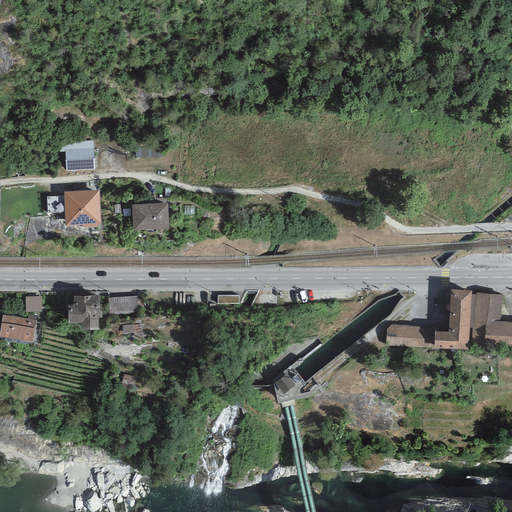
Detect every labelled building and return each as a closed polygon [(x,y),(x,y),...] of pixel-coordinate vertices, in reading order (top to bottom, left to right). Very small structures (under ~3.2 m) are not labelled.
[(65,152),(65,150),(94,149),(93,141),(59,142),(59,152),(65,152)] [(66,171),(95,169),(94,149),(65,150),(65,152),(66,171)] [(64,192),(65,226),(83,225),(83,228),(97,227),(97,224),(101,223),(99,190),(64,192)] [(306,203),(292,194),(285,204),(299,213),(306,203)] [(167,203),(131,205),(132,231),(168,229),(167,203)] [(468,350),(471,291),(450,290),(449,332),(435,331),(435,349),(468,350)] [(502,295),(476,293),(472,348),(511,350),(511,321),(500,321),(502,295)] [(241,303),(241,294),(220,295),(221,304),(241,303)] [(99,305),(99,295),(91,295),(91,296),(74,296),(74,306),(68,306),(68,324),(81,324),(81,330),(99,330),(99,318),(102,318),(101,305),(99,305)] [(38,298),(23,297),(23,309),(37,310),(38,298)] [(135,297),(110,298),(110,310),(136,310),(135,297)] [(0,331),(0,336),(33,342),(36,320),(3,315),(0,331)] [(435,349),(435,331),(436,327),(392,324),(388,328),(386,345),(435,349)] [(322,343),(319,340),(273,379),(278,401),(310,393),(320,385),(311,375),(305,381),(293,367),(322,343)] [(122,373),(119,386),(131,389),(134,376),(122,373)]
